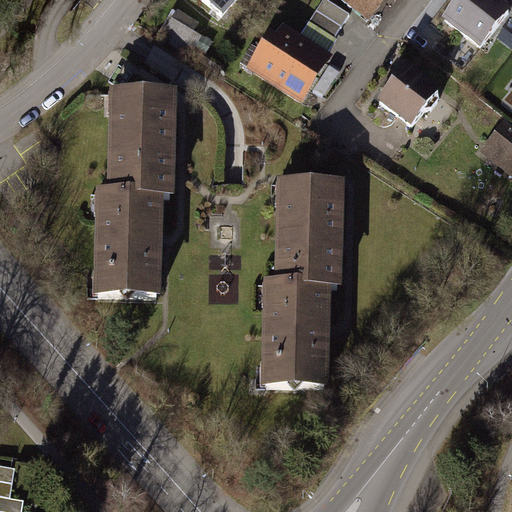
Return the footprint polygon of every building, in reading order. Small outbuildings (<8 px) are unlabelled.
[(245,0),(196,0),(226,24),(245,0)] [(389,7),(380,0),(326,0),(370,33),(389,7)] [(509,12),(492,0),(455,0),(439,21),(480,51),(509,12)] [(194,51),(207,24),(175,9),(162,36),(194,51)] [(314,15),(295,43),(324,61),(334,46),(331,43),(339,32),(314,15)] [(265,41),(243,76),(297,110),(327,63),(324,61),(295,43),(280,33),(272,46),(265,41)] [(438,97),(394,68),(370,104),(414,133),(438,97)] [(165,103),(94,98),(82,301),(153,305),(157,241),(161,161),(165,103)] [(511,126),(504,121),(481,152),(511,175),(511,126)] [(338,193),(268,190),(262,399),(332,402),(334,331),(338,193)] [(16,471),(0,469),(0,511),(23,511),(25,504),(11,501),(16,471)]
